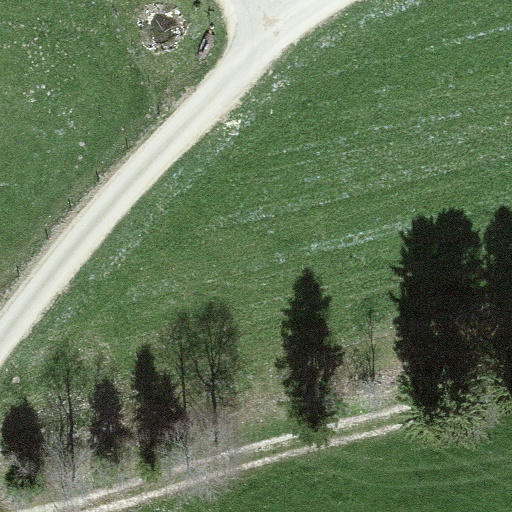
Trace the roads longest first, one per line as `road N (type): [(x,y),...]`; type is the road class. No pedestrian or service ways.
road 1 (track): [(0,337),(282,3)]
road 2 (track): [(95,511),(511,393)]
